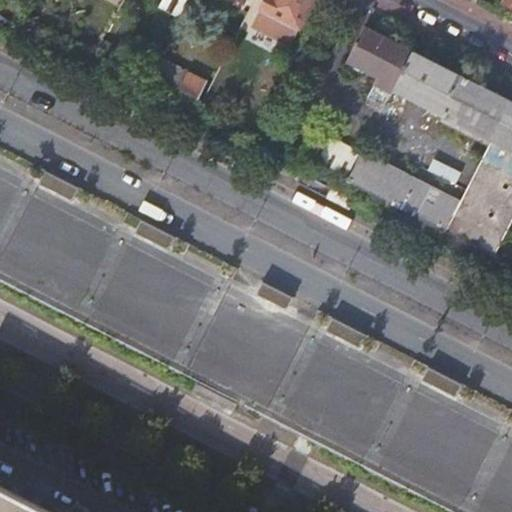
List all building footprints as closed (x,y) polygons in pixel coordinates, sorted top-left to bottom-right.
[(298,29),(312,0),(264,0),(260,9),(298,29)] [(366,100),(385,109),(394,91),(414,52),(365,27),(347,62),(377,78),(366,100)] [(443,116),(463,77),(414,52),(394,91),(443,116)] [(162,59),(152,79),(151,80),(161,85),(164,80),(181,89),(180,90),(198,99),(207,82),(162,59)] [(443,116),(492,141),(511,102),(463,77),(443,116)] [(511,221),(511,102),(492,141),(460,201),(445,231),(494,256),(511,221)] [(348,178),(360,153),(322,134),(310,158),(348,178)] [(363,151),(347,181),(396,206),(412,176),(363,151)] [(445,231),(460,201),(412,176),(396,206),(445,231)] [(0,511),(41,511),(0,491),(0,511)]
